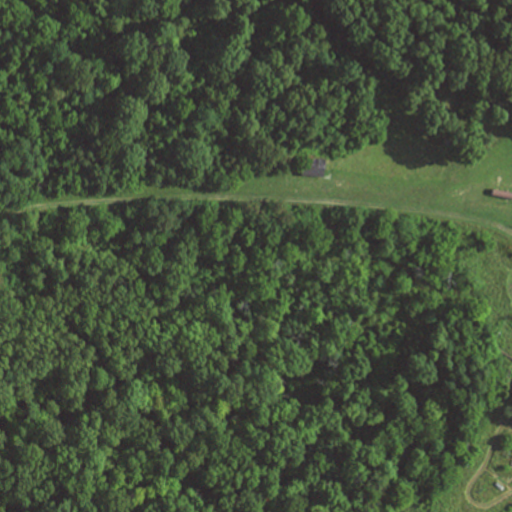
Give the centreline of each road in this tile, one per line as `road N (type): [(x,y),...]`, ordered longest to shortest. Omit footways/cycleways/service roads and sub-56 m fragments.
road 1 (residential): [(371,211),(180,197),(0,212)]
road 2 (residential): [(511,238),(448,217),(371,211)]
